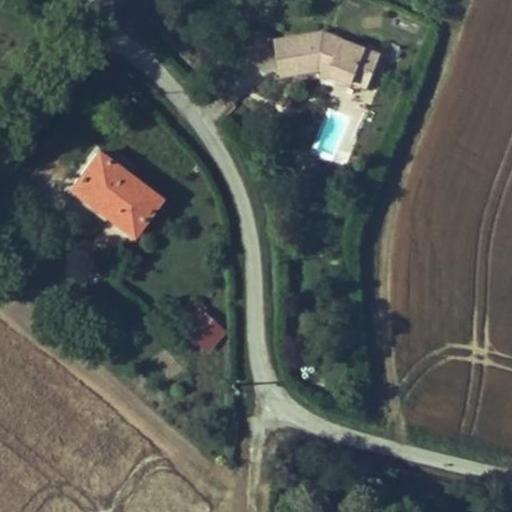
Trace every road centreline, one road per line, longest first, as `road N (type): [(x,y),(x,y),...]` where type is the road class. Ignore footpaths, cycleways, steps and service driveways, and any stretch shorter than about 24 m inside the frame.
road 1 (unclassified): [(94,22),(180,97),(229,170),(250,238),(259,360),(266,387),(285,408),(337,434),(511,477)]
road 2 (secondary): [(94,22),(25,121),(0,140)]
road 3 (track): [(266,387),(247,511)]
